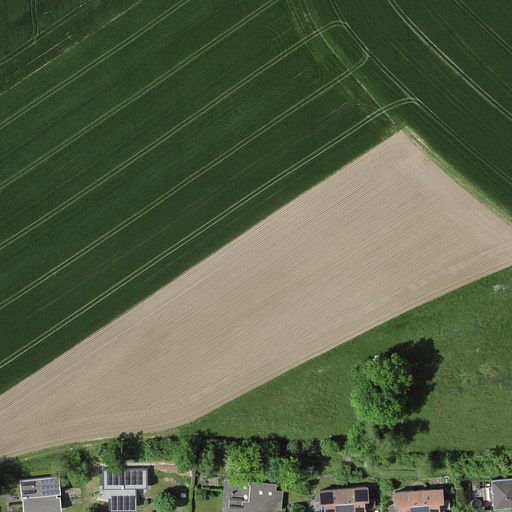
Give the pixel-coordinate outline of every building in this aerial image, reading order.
[(151,471),(107,471),(108,498),(114,498),(114,511),(140,510),(140,489),(151,488),(151,471)] [(66,511),(62,478),(25,483),(29,511),(66,511)] [(495,506),(511,504),(511,479),(486,481),(487,501),(495,500),(495,506)] [(278,485),(229,482),(227,501),(231,501),(230,511),(260,511),(277,511),(285,511),(287,493),(278,492),(278,485)] [(376,488),(326,492),(327,505),(332,504),(332,511),(349,511),(373,510),(372,500),(377,500),(376,488)] [(453,490),(401,493),(401,505),(408,505),(408,511),(449,511),(448,503),(453,502),(453,490)]
